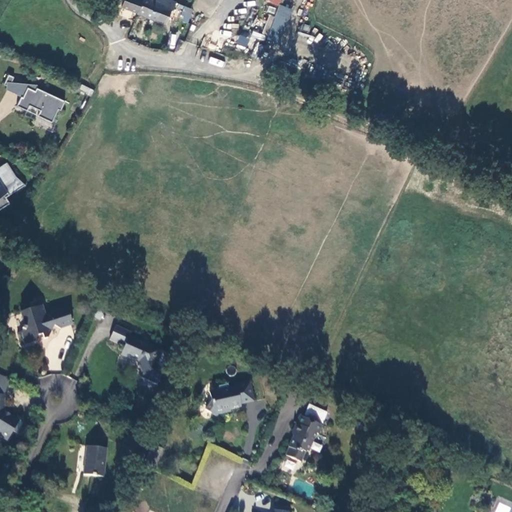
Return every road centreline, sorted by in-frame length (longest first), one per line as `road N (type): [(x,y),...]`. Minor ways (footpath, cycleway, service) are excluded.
road 1 (track): [(511,170),(299,73),(224,72),(130,45),(73,0)]
road 2 (residential): [(8,511),(55,399)]
